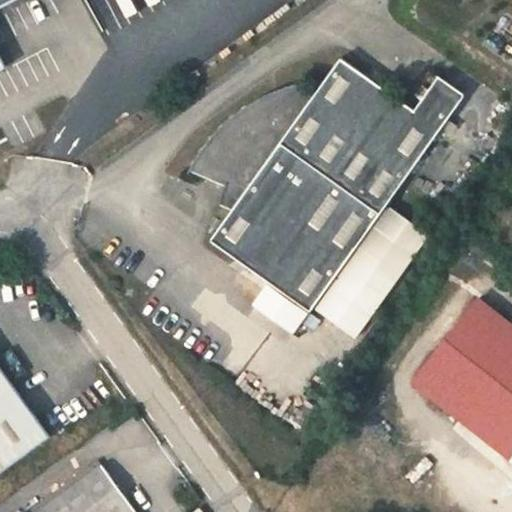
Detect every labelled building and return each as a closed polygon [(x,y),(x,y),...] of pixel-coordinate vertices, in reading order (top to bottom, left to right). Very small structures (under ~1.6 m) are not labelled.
[(0,0),(0,71),(19,62),(0,26),(0,9),(17,0),(0,0)] [(222,236),(296,285),(322,307),(457,118),(476,92),(449,72),(425,106),(352,54),(324,93),(314,81),(316,81),(315,79),(302,82),(284,88),(271,94),(256,103),(242,114),(233,122),(224,131),(215,143),(209,152),(206,156),(199,169),(202,171),(203,168),(224,176),(237,181),(231,200),(244,205),(222,236)] [(511,313),(489,295),(423,378),(511,448),(511,313)] [(0,476),(61,432),(0,347),(0,476)] [(152,511),(119,466),(55,511),(152,511)]
